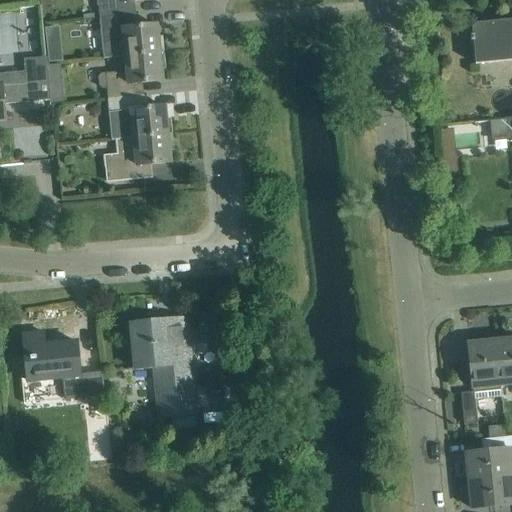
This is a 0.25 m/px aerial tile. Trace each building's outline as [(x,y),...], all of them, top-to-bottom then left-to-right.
[(96,0),(99,18),(128,15),(126,2),(149,0),(96,0)] [(129,28),(128,15),(99,18),(103,59),(125,57),(159,53),(156,25),(129,28)] [(511,20),(471,24),(472,35),(469,36),(470,41),(472,41),(475,65),(495,63),(511,60),(511,20)] [(159,53),(125,57),(126,72),(100,74),(98,77),(99,86),(102,88),(106,88),(107,100),(136,97),(135,84),(162,81),(159,53)] [(25,72),(0,74),(0,120),(4,121),(3,105),(50,101),(47,70),(25,72)] [(136,97),(107,100),(110,126),(131,124),(133,138),(167,135),(164,107),(137,110),(136,97)] [(493,138),(509,137),(510,142),(511,141),(511,118),(492,120),(493,138)] [(116,140),(118,155),(106,156),(108,183),(144,179),(143,166),(170,163),(167,135),(133,138),(116,140)] [(456,157),(443,158),(444,170),(449,170),(450,176),(458,175),(456,157)] [(195,414),(188,339),(186,319),(130,325),(135,370),(154,368),(159,418),(195,414)] [(76,343),(73,344),(44,346),(42,334),(22,336),(27,382),(63,379),(65,400),(105,396),(103,372),(79,374),(76,343)] [(511,343),(495,346),(500,385),(511,384),(511,343)] [(500,385),(495,346),(469,348),(469,345),(467,345),(472,388),(473,388),(473,392),(460,394),(463,425),(476,424),(474,400),(501,397),(500,385)] [(472,481),(511,477),(509,449),(466,454),(466,455),(469,455),(472,481)] [(511,482),(511,477),(472,481),(475,507),(471,508),(472,509),(511,505),(511,482)]
